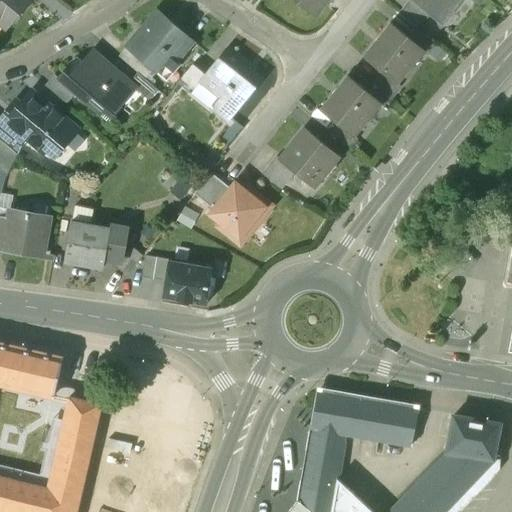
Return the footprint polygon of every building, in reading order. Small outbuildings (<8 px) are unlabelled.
[(30,0),(0,0),(0,25),(5,30),(30,0)] [(291,0),(314,18),(329,1),(330,1),(330,0),(291,0)] [(462,0),(409,0),(409,1),(429,17),(441,27),(462,0)] [(494,5),(487,0),(469,0),(486,14),(494,5)] [(429,17),(409,1),(398,15),(416,30),(418,31),(429,17)] [(157,11),(126,47),(152,71),(162,79),(163,77),(162,76),(174,62),(175,63),(193,43),(157,11)] [(409,39),(390,24),(362,58),(381,73),(397,86),(397,85),(424,52),(425,52),(409,39)] [(418,31),(416,30),(409,39),(425,52),(424,52),(427,55),(436,45),(418,31)] [(152,71),(126,48),(118,57),(138,74),(145,80),(152,71)] [(208,71),(199,83),(200,84),(220,100),(211,111),(227,124),(262,80),(225,50),(208,71)] [(93,52),(77,70),(71,65),(59,80),(58,81),(75,95),(101,117),(112,103),(119,108),(135,89),(136,88),(129,83),(93,52)] [(197,61),(181,80),(194,90),(200,84),(199,83),(208,71),(197,61)] [(397,86),(381,73),(373,82),(392,97),(400,87),(397,85),(397,86)] [(145,80),(138,74),(129,83),(136,88),(135,89),(149,102),(158,91),(145,80)] [(59,80),(54,76),(45,87),(67,105),(75,95),(58,81),(59,80)] [(366,91),(347,76),(319,111),(338,126),(354,139),(355,137),(381,105),(382,104),(366,91)] [(392,97),(373,82),(366,91),(382,104),(381,105),(384,108),(392,97)] [(32,91),(20,105),(15,101),(0,119),(0,124),(12,134),(23,144),(27,140),(44,154),(56,140),(64,147),(78,131),(32,91)] [(0,140),(4,143),(12,134),(0,124),(0,140)] [(354,139),(338,126),(330,135),(350,150),(358,140),(355,137),(354,139)] [(281,159),(280,160),(296,172),(314,188),(340,157),(305,129),(281,159)] [(281,159),(278,156),(264,173),(282,188),(296,172),(280,160),(281,159)] [(211,174),(194,195),(213,210),(230,189),(211,174)] [(213,210),(209,215),(239,239),(265,207),(235,183),(230,189),(213,210)] [(265,207),(239,239),(243,242),(269,211),(265,207)] [(49,217),(12,210),(10,220),(4,250),(42,257),(49,217)] [(10,220),(0,217),(0,249),(4,250),(10,220)] [(109,230),(71,223),(64,261),(66,262),(66,261),(84,264),(84,265),(103,268),(105,260),(110,230),(109,230)] [(129,229),(110,225),(109,230),(110,230),(105,260),(121,263),(124,259),(129,229)] [(121,263),(117,268),(127,276),(142,258),(132,250),(124,259),(121,263)] [(168,260),(145,256),(141,278),(165,282),(168,262),(168,260)] [(212,270),(168,262),(165,282),(162,298),(206,305),(212,270)] [(63,359),(0,344),(0,384),(14,388),(11,403),(33,408),(37,393),(54,397),(55,395),(63,359)] [(418,410),(317,392),(312,428),(347,435),(347,436),(411,447),(418,410)] [(99,406),(69,399),(48,489),(78,496),(99,406)] [(500,425),(453,416),(446,453),(492,460),(493,459),(500,425)] [(347,435),(312,428),(298,502),(296,511),(332,511),(339,479),(347,436),(347,435)] [(457,511),(497,470),(496,469),(498,460),(493,459),(492,460),(446,453),(389,511),(457,511)] [(48,489),(0,477),(0,511),(74,511),(78,496),(48,489)] [(375,511),(339,479),(332,511),(375,511)] [(297,502),(288,511),(296,511),(298,502),(297,502)]
